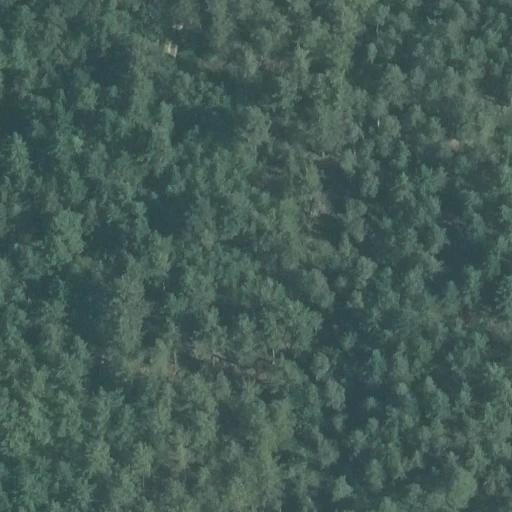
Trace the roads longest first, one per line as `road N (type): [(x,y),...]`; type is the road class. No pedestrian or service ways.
road 1 (track): [(64,511),(172,0)]
road 2 (track): [(511,129),(149,103)]
